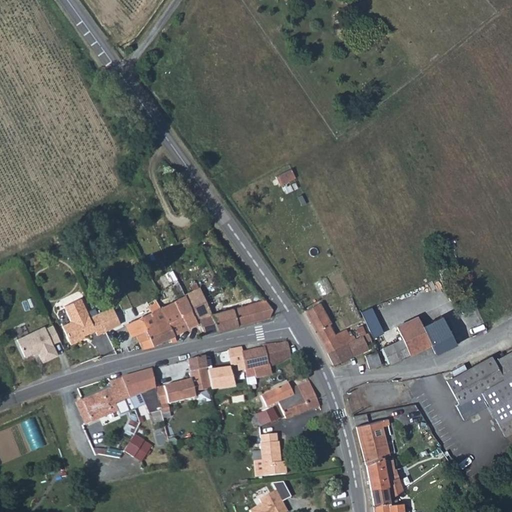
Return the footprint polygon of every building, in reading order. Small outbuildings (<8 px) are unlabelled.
[(279,183),(284,192),(299,185),(294,175),(279,183)] [(199,233),(201,239),(208,235),(205,229),(199,233)] [(204,298),(197,284),(191,286),(194,292),(186,296),(184,297),(197,324),(200,322),(205,334),(219,330),(212,315),(204,298)] [(185,329),(194,325),(197,324),(184,297),(177,301),(174,295),(169,298),(185,329)] [(169,304),(160,308),(173,335),(183,331),(185,329),(169,298),(167,299),(169,304)] [(97,335),(105,332),(97,314),(89,318),(81,299),(64,307),(71,322),(62,326),(71,344),(80,340),(79,338),(95,331),(97,335)] [(146,329),(134,334),(140,347),(142,350),(154,346),(153,345),(169,337),(173,335),(160,308),(152,312),(149,305),(152,304),(150,301),(150,300),(141,305),(143,308),(138,311),(141,317),(146,329)] [(266,300),(234,309),(239,325),(267,318),(271,307),(266,300)] [(334,365),(369,350),(368,348),(366,343),(372,340),(369,333),(366,334),(360,337),(356,339),(354,336),(350,337),(346,330),(335,335),(330,325),(331,324),(321,304),(304,312),(314,329),(334,365)] [(219,330),(239,325),(234,309),(212,315),(219,330)] [(437,318),(435,316),(420,324),(422,329),(402,339),(410,355),(432,345),(455,334),(456,334),(449,318),(447,314),(437,318)] [(422,329),(420,324),(416,316),(396,326),(402,339),(422,329)] [(141,317),(129,323),(134,334),(146,329),(141,317)] [(54,344),(61,341),(54,326),(46,329),(45,327),(18,340),(26,357),(38,352),(44,363),(59,356),(54,344)] [(140,347),(134,334),(126,338),(131,350),(140,347)] [(437,354),(460,344),(455,334),(432,345),(437,354)] [(400,360),(410,355),(402,339),(392,344),(400,360)] [(246,371),(247,378),(256,375),(254,368),(268,364),(269,367),(289,355),(286,341),(263,344),(264,347),(241,352),(243,359),(246,371)] [(390,365),(400,360),(392,344),(382,349),(390,365)] [(238,373),(246,371),(243,359),(241,352),(240,347),(227,349),(230,366),(236,365),(238,373)] [(511,375),(511,350),(493,361),(504,380),(511,375)] [(376,353),(365,357),(369,370),(380,365),(376,353)] [(203,355),(186,360),(188,371),(206,367),(203,355)] [(459,404),(504,380),(493,361),(491,357),(447,381),(459,404)] [(234,385),(230,366),(206,370),(211,389),(227,386),(234,385)] [(317,406),(312,393),(321,389),(312,366),(306,368),(302,370),(307,382),(290,389),(287,384),(271,391),(286,418),(299,413),(313,408),(317,406)] [(188,371),(190,379),(162,386),(166,405),(179,401),(180,405),(196,401),(196,400),(212,396),(211,389),(206,370),(206,367),(188,371)] [(136,395),(154,387),(150,369),(108,380),(110,386),(80,400),(75,402),(85,424),(118,410),(116,408),(115,404),(121,401),(122,405),(137,399),(136,395)] [(511,375),(504,380),(459,404),(456,405),(461,414),(484,401),(503,436),(511,431),(511,375)] [(381,423),(381,421),(380,419),(399,414),(391,385),(372,391),(370,382),(357,384),(361,398),(365,415),(354,417),(358,429),(381,423)] [(345,390),(350,402),(361,398),(357,384),(345,390)] [(161,385),(158,386),(154,387),(159,406),(166,405),(162,386),(161,385)] [(321,389),(312,393),(317,406),(326,403),(321,389)] [(354,417),(365,415),(361,398),(350,402),(354,417)] [(255,430),(278,419),(272,408),(260,413),(248,415),(254,429),(255,430)] [(381,434),(383,438),(393,435),(389,419),(381,421),(381,423),(358,429),(361,439),(381,434)] [(128,420),(123,433),(130,435),(135,422),(128,420)] [(251,461),(253,478),(284,474),(277,434),(257,436),(258,444),(257,444),(257,461),(251,461)] [(361,439),(367,461),(383,457),(396,449),(393,435),(383,438),(381,434),(361,439)] [(124,451),(127,453),(132,456),(142,441),(133,436),(124,451)] [(145,453),(150,447),(142,441),(132,456),(140,461),(144,456),(147,458),(148,456),(145,453)] [(436,450),(440,456),(444,453),(444,452),(440,446),(436,450)] [(448,458),(453,455),(449,449),(444,452),(444,453),(448,458)] [(384,459),(383,457),(367,461),(370,472),(372,483),(373,489),(390,484),(388,477),(388,474),(384,459)] [(404,490),(400,474),(388,477),(390,484),(373,489),(375,505),(391,502),(393,502),(392,498),(404,490)] [(247,511),(285,511),(273,490),(255,500),(258,504),(247,511)] [(406,511),(406,504),(391,505),(391,502),(375,505),(376,511),(406,511)]
